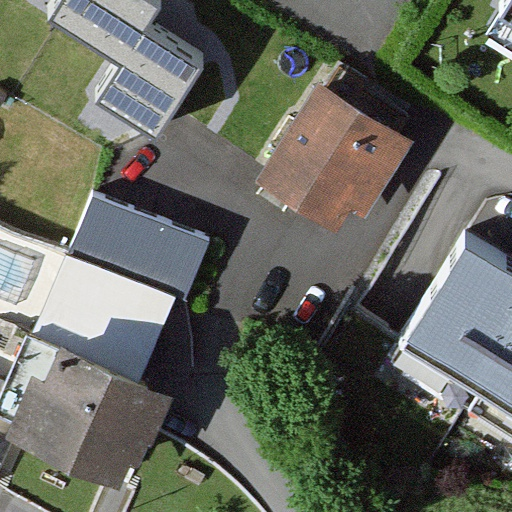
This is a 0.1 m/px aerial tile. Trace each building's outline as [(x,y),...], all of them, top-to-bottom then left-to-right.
[(158,0),(52,0),(46,11),(116,51),(92,93),(156,130),(203,49),(148,17),(158,0)] [(511,13),(511,0),(503,0),(500,6),(511,13)] [(402,132),(317,82),(264,171),(350,221),(402,132)] [(211,237),(81,186),(54,253),(185,304),(211,237)] [(511,396),(511,259),(471,233),(408,329),(511,396)] [(154,384),(42,334),(6,414),(118,464),(154,384)]
